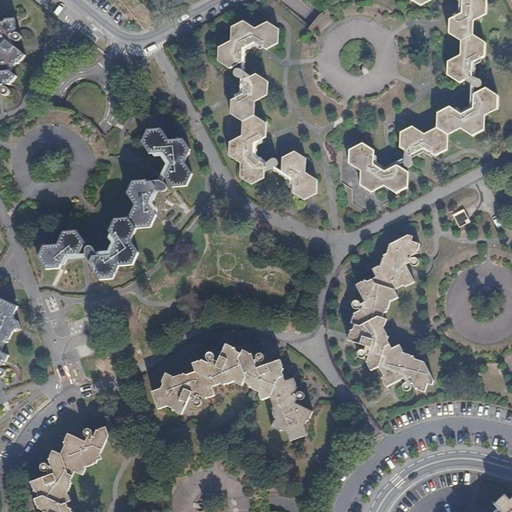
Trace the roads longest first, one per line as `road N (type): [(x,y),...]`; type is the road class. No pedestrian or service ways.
road 1 (residential): [(42,323),(70,397),(50,407),(7,465)]
road 2 (residential): [(221,0),(141,40),(71,0)]
road 3 (residential): [(378,511),(399,481),(438,460),(511,468)]
